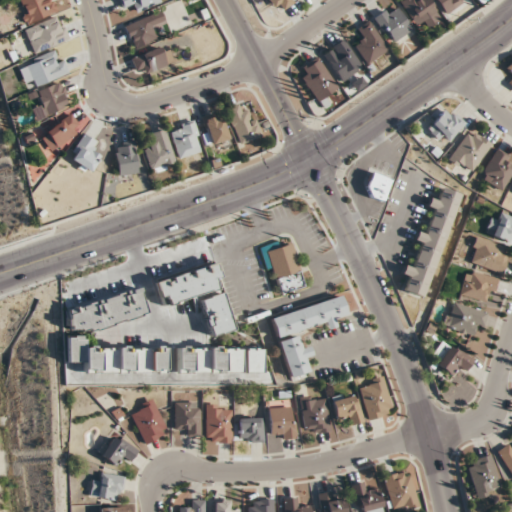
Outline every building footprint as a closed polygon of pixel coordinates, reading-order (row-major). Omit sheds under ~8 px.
[(61,9),(56,0),(16,0),(17,0),(27,24),(61,9)] [(130,3),(134,13),(160,3),(158,0),(117,0),(121,7),(130,3)] [(268,0),(278,13),(294,1),(292,0),(268,0)] [(428,28),(440,19),(426,0),(402,0),(400,2),(415,23),(421,18),(428,28)] [(465,1),(465,0),(436,0),(444,13),(465,1)] [(392,45),(412,32),(394,4),(374,17),(392,45)] [(158,39),(153,25),(163,22),(160,13),(124,24),(131,48),(158,39)] [(33,53),(67,41),(59,17),(25,29),(33,53)] [(388,50),(369,21),(357,29),(363,38),(353,44),(366,64),(388,50)] [(362,66),(343,39),(322,55),(341,82),(362,66)] [(173,62),(165,44),(131,59),(138,77),(173,62)] [(19,64),(26,88),(65,76),(59,53),(19,64)] [(317,102),(337,88),(317,58),(301,69),(304,74),(300,76),(317,102)] [(43,115),(68,108),(61,83),(35,90),(43,115)] [(239,145),(260,137),(249,109),(240,112),(237,104),(224,109),(239,145)] [(426,128),(443,145),(464,125),(447,107),(426,128)] [(207,147),(227,140),(219,115),(199,121),(207,147)] [(39,134),(49,151),(77,135),(73,129),(77,126),(71,116),(39,134)] [(176,158),(201,152),(194,121),(170,127),(176,158)] [(469,175),(490,143),(468,129),(447,161),(469,175)] [(174,165),(165,130),(151,133),(154,144),(144,147),(150,171),(174,165)] [(88,172),(99,157),(90,150),(96,142),(85,135),(68,159),(88,172)] [(135,142),(115,143),(116,175),(136,174),(135,142)] [(362,193),(381,201),(390,179),(371,171),(362,193)] [(458,193),(443,188),(439,198),(431,195),(427,208),(434,210),(426,234),(416,231),(413,240),(421,243),(413,268),(403,265),(400,275),(407,277),(403,293),(424,299),(458,193)] [(511,243),(511,217),(495,210),(484,233),(511,245),(511,243)] [(509,249),(476,238),(467,264),(500,275),(509,249)] [(278,294),(303,287),(292,243),(267,250),(278,294)] [(482,304),(485,295),(492,297),(497,279),(466,270),(459,297),(482,304)] [(269,316),(274,336),(323,323),(325,329),(336,326),(333,317),(345,314),(340,297),(269,316)] [(443,327),(469,336),(472,326),(481,329),(486,313),(451,301),(443,327)] [(307,345),(299,347),(296,335),(278,341),(289,378),(307,373),(304,362),(312,360),(307,345)] [(446,351),(436,350),(435,370),(468,372),(470,351),(446,349),(446,351)] [(395,412),(384,376),(357,384),(368,420),(395,412)] [(364,422),(355,392),(330,399),(336,420),(346,417),(349,426),(364,422)] [(304,435),(330,432),(325,395),(299,399),(304,435)] [(128,411),(144,444),(167,433),(151,400),(128,411)] [(182,437),(199,437),(199,402),(174,402),(174,430),(182,430),(182,437)] [(231,405),(205,405),(205,443),(231,443),(231,405)] [(294,407),(269,407),(269,439),(294,439),(294,407)] [(237,418),(237,442),(262,442),(262,418),(237,418)] [(121,457),(129,462),(137,451),(114,435),(100,455),(115,466),(121,457)] [(497,451),(511,478),(511,448),(510,444),(497,451)] [(476,498),(501,490),(490,455),(465,463),(476,498)] [(397,502),(399,510),(416,505),(407,470),(382,477),(389,504),(397,502)] [(122,498),(122,475),(100,475),(100,482),(91,482),(91,498),(122,498)] [(350,487),(358,511),(363,511),(381,506),(375,488),(366,491),(363,482),(350,487)] [(331,499),(330,492),(318,494),(320,511),(344,511),(343,498),(331,499)] [(309,511),(309,506),(296,507),(296,498),(284,498),(284,511),(309,511)] [(204,511),(204,500),(187,500),(187,510),(177,510),(177,511),(204,511)] [(273,511),(273,500),(248,500),(247,511),(273,511)] [(213,501),(212,511),(238,511),(238,509),(229,509),(229,501),(213,501)]
